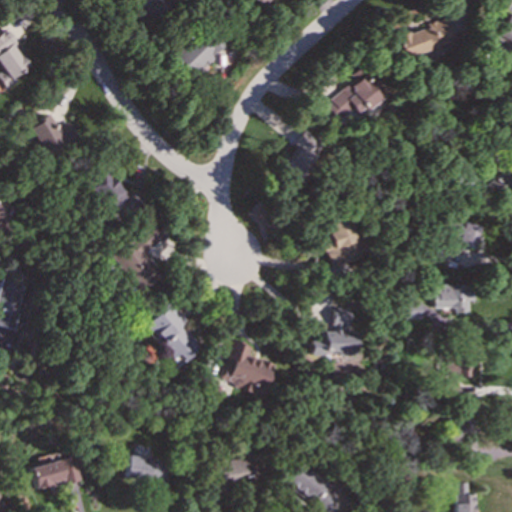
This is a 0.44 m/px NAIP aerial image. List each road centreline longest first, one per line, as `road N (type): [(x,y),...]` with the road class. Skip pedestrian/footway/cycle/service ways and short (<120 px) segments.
road 1 (residential): [(326,23),(256,90),(234,134),(220,211),(234,259)]
road 2 (residential): [(221,182),(195,176),(158,149),(50,0)]
